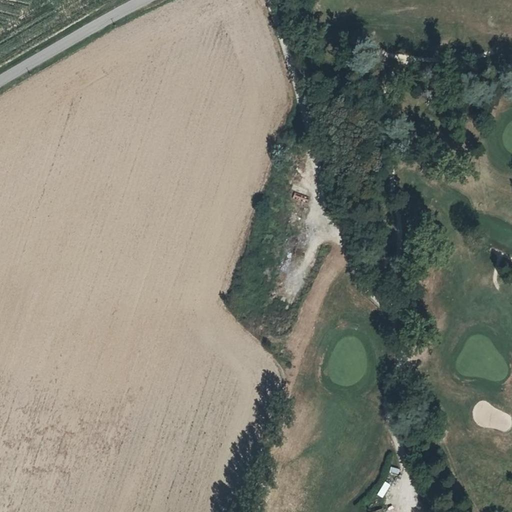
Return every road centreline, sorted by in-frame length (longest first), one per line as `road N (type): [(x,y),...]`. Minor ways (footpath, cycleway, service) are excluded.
road 1 (unclassified): [(417,511),(386,405),(403,357),(397,316),(337,217),(268,0)]
road 2 (unclassified): [(0,84),(151,0)]
